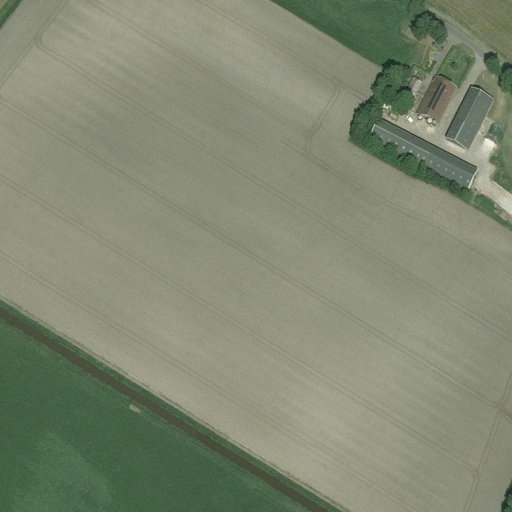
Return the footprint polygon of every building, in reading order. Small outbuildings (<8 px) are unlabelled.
[(414,78),(409,90),(417,94),(423,82),(414,78)] [(448,105),(456,90),(436,79),(416,116),(436,126),(448,105)] [(422,97),(428,88),(423,84),(417,93),(422,97)] [(493,103),(471,91),(445,142),(466,153),(493,103)] [(368,140),(425,170),(467,192),(477,175),(377,122),(368,140)]
